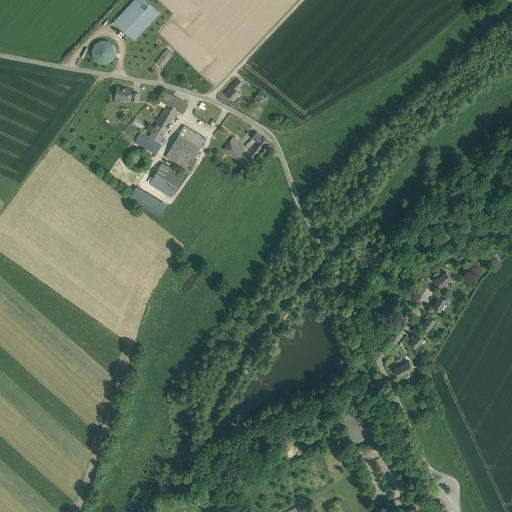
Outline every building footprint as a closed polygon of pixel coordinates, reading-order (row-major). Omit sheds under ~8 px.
[(160,13),(145,0),(134,0),(115,21),(134,39),(160,13)] [(93,56),(95,58),(96,60),(98,62),(101,63),(103,63),(106,63),(108,63),(111,61),(112,59),(114,57),(115,55),(115,52),(115,50),(114,47),(112,45),(111,43),(108,42),(106,41),(103,41),(101,42),(98,43),(96,44),(95,46),(93,48),(93,51),(93,54),(93,56)] [(165,51),(156,63),(162,67),(172,56),(165,51)] [(237,81),(233,86),(226,93),(229,96),(230,97),(233,100),(240,93),(236,89),(243,82),(238,78),(236,81),(237,81)] [(130,89),(118,87),(117,92),(118,92),(117,97),(128,99),(128,98),(131,98),(132,95),(129,94),(130,89)] [(176,97),(166,91),(160,101),(167,104),(169,105),(171,107),(176,97)] [(171,107),(169,105),(167,108),(166,107),(156,124),(166,130),(178,111),(183,114),(188,104),(176,97),(171,107)] [(133,123),(142,128),(144,123),(135,119),(133,123)] [(166,130),(156,124),(149,136),(159,142),(166,130)] [(184,125),(165,157),(187,170),(206,138),(184,125)] [(261,135),(257,132),(252,137),(256,141),(253,144),(262,151),(269,142),(261,135)] [(162,145),(140,133),(135,142),(156,154),(162,145)] [(251,147),(249,149),(245,146),(233,137),(224,149),(235,157),(233,159),(238,164),(240,161),(248,168),(262,151),(253,144),(251,147)] [(146,163),(147,160),(146,157),(144,154),(142,152),(139,152),(136,152),(133,154),(131,157),(131,160),(131,163),(133,165),(136,167),(139,168),(142,167),(144,165),(146,163)] [(183,176),(162,163),(150,183),(171,196),(183,176)] [(166,204),(137,187),(130,197),(160,215),(166,204)] [(446,271),(439,278),(438,277),(434,280),(437,283),(438,282),(442,286),(452,278),(446,271)] [(421,280),(413,291),(415,293),(413,297),(418,300),(428,285),(421,280)] [(440,296),(434,307),(440,310),(444,303),(447,304),(449,300),(446,299),(440,296)] [(430,315),(423,326),(428,330),(433,323),(436,325),(438,321),(436,319),(430,315)] [(418,333),(410,342),(416,347),(424,338),(418,333)] [(405,362),(398,366),(398,367),(394,369),(399,376),(414,368),(409,361),(405,363),(405,362)] [(357,419),(354,419),(354,426),(363,426),(363,416),(357,416),(357,419)]
